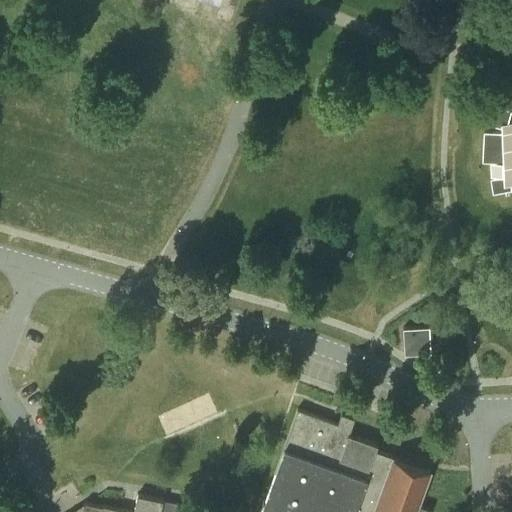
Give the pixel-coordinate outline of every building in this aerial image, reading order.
[(501,93),(508,97),(511,90),(511,84),(507,82),(501,93)] [(511,121),(508,121),(511,109),(497,105),(492,124),(501,126),(501,131),(484,130),(482,160),(491,160),(492,176),(490,177),(493,192),(511,188),(510,183),(511,182),(511,121)] [(403,327),(405,353),(431,352),(429,326),(403,327)] [(428,511),(429,510),(418,505),(430,468),(394,455),(394,456),(375,449),(378,443),(349,433),(355,418),(348,415),(341,413),(338,422),(298,408),(285,447),(284,447),(260,511),(428,511)] [(161,511),(163,499),(138,494),(134,510),(103,504),(102,505),(87,502),(83,504),(70,511),(161,511)]
